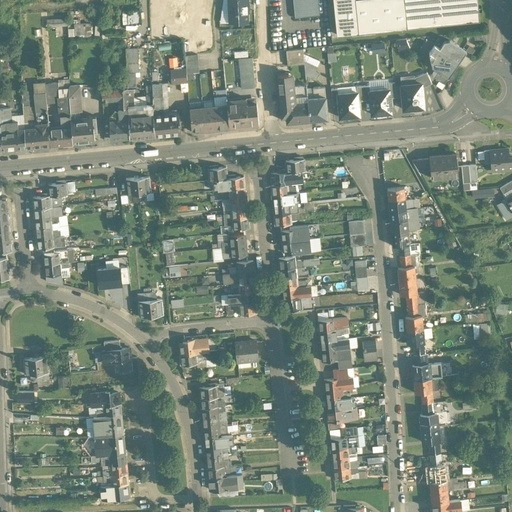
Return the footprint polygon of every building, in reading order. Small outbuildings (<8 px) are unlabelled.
[(182,28),(185,0),(164,0),(162,25),(182,28)] [(185,0),(182,28),(202,30),(205,0),(185,0)] [(246,0),(228,0),(229,23),(247,23),(246,6),(247,6),(246,0)] [(318,6),(317,0),(292,0),(294,8),(318,6)] [(333,0),(337,35),(359,33),(355,0),(333,0)] [(355,0),(359,33),(407,29),(403,0),(355,0)] [(477,0),(403,0),(407,29),(479,21),(477,0)] [(318,6),(294,8),(295,19),(319,17),(318,6)] [(138,12),(123,12),(123,23),(138,23),(138,12)] [(439,49),(459,62),(466,51),(449,40),(444,42),(439,49)] [(125,46),(127,87),(132,87),(137,87),(136,72),(139,72),(138,45),(125,46)] [(438,72),(448,79),(459,62),(439,49),(434,45),(428,54),(432,67),(438,72)] [(303,49),(286,51),(287,66),(304,64),(303,55),(303,49)] [(317,61),(307,57),(303,55),(304,61),(304,62),(314,66),(317,61)] [(251,60),(240,60),(242,88),(253,87),(251,60)] [(314,66),(304,62),(304,61),(304,64),(305,76),(315,80),(318,74),(314,73),(317,67),(314,66)] [(181,95),(188,95),(186,74),(185,68),(169,69),(169,84),(180,84),(181,95)] [(162,90),(162,105),(166,105),(165,82),(159,82),(159,71),(151,71),(152,84),(162,84),(162,85),(165,85),(165,89),(162,90)] [(427,72),(414,78),(414,84),(421,83),(422,88),(431,84),(427,72)] [(448,79),(438,72),(434,78),(444,85),(448,79)] [(306,89),(293,90),(292,80),(288,80),(288,75),(277,76),(281,118),(286,117),(286,123),(310,121),(307,99),(306,89)] [(69,100),(69,105),(80,104),(80,82),(68,82),(69,100)] [(414,84),(401,85),(403,110),(424,108),(422,88),(421,83),(414,84)] [(152,104),(152,105),(162,105),(162,90),(162,85),(162,84),(152,84),(152,94),(152,104)] [(324,87),(312,88),(313,98),(307,99),(310,121),(327,119),(324,87)] [(369,91),(370,100),(371,115),(391,113),(390,98),(389,89),(369,91)] [(338,94),(337,94),(338,103),(339,118),(359,116),(358,101),(357,92),(338,94)] [(45,93),(34,94),(35,112),(47,111),(45,93)] [(213,99),(214,107),(226,105),(226,101),(226,98),(213,99)] [(201,108),(214,107),(213,99),(201,101),(201,108)] [(246,99),(226,101),(226,105),(229,128),(258,125),(256,104),(247,105),(246,99)] [(64,126),(71,125),(70,121),(69,113),(69,105),(69,100),(57,101),(59,114),(63,116),(64,126)] [(189,109),(201,108),(201,101),(188,102),(189,109)] [(69,105),(69,113),(79,112),(81,111),(80,104),(69,105)] [(178,113),(163,115),(162,105),(152,105),(153,114),(153,115),(154,135),(180,133),(179,124),(179,116),(178,113)] [(226,105),(214,107),(216,130),(229,128),(226,105)] [(128,107),(128,117),(149,115),(149,108),(134,109),(133,106),(128,107)] [(214,107),(201,108),(204,131),(216,130),(214,107)] [(10,108),(0,108),(0,122),(10,122),(10,108)] [(201,108),(189,109),(191,132),(204,131),(201,108)] [(47,111),(35,112),(37,124),(48,124),(47,111)] [(79,112),(69,113),(70,121),(79,120),(79,112)] [(128,117),(128,119),(129,138),(154,135),(153,115),(153,114),(149,115),(128,117)] [(79,120),(70,121),(71,125),(72,143),(94,141),(93,132),(97,132),(95,117),(92,117),(92,116),(89,117),(89,119),(79,120)] [(128,119),(115,120),(114,117),(109,118),(109,121),(110,140),(129,138),(128,119)] [(10,122),(0,122),(0,133),(1,150),(19,148),(18,129),(17,122),(10,122)] [(37,124),(36,124),(37,128),(30,128),(31,147),(50,146),(48,127),(48,124),(37,124)] [(64,126),(55,126),(57,145),(72,143),(71,125),(64,126)] [(48,127),(50,146),(57,145),(55,126),(48,127)] [(508,149),(489,151),(491,171),(511,169),(511,156),(509,157),(508,149)] [(456,154),(429,157),(430,171),(431,178),(458,176),(456,154)] [(294,160),(285,161),(286,170),(286,172),(287,173),(288,173),(301,172),(304,171),(303,159),(294,160)] [(429,159),(411,160),(418,172),(430,171),(429,159)] [(475,164),(468,165),(470,183),(477,182),(475,164)] [(468,165),(461,166),(463,191),(470,191),(470,183),(468,165)] [(209,169),(208,169),(209,181),(220,180),(220,179),(226,179),(227,178),(226,176),(227,176),(226,167),(217,168),(209,169)] [(279,173),(270,174),(271,185),(289,183),(288,173),(287,173),(286,172),(279,173)] [(301,172),(288,173),(289,183),(302,182),(301,172)] [(235,177),(227,178),(226,179),(227,189),(227,190),(229,189),(245,188),(244,176),(235,177)] [(149,177),(137,178),(139,194),(144,193),(150,193),(149,177)] [(137,178),(126,179),(127,195),(134,194),(139,194),(137,178)] [(511,180),(500,188),(503,194),(511,189),(511,180)] [(56,184),(48,185),(49,194),(49,196),(50,196),(60,195),(67,195),(65,183),(56,184)] [(289,183),(271,185),(272,195),(288,194),(288,189),(287,184),(289,184),(289,183)] [(404,187),(387,189),(388,200),(405,198),(404,187)] [(245,188),(229,189),(229,194),(230,199),(246,198),(245,188)] [(288,194),(272,195),(273,205),(289,204),(289,203),(289,199),(288,194)] [(60,195),(50,196),(51,207),(61,206),(60,195)] [(41,196),(32,197),(33,208),(33,209),(49,207),(49,208),(51,207),(50,196),(49,196),(41,196)] [(246,198),(230,199),(230,204),(231,210),(247,208),(246,198)] [(405,198),(388,200),(389,211),(406,209),(405,200),(405,198)] [(308,202),(304,202),(304,207),(305,212),(305,213),(313,212),(312,202),(308,202)] [(289,204),(273,205),(274,215),(290,214),(290,209),(289,204)] [(49,207),(33,209),(34,219),(50,217),(50,212),(49,208),(49,207)] [(247,208),(231,210),(231,214),(232,220),(248,218),(247,208)] [(413,208),(406,209),(407,220),(417,219),(416,208),(413,208)] [(406,209),(389,211),(390,222),(407,220),(406,209)] [(7,211),(0,211),(0,222),(8,221),(7,211)] [(290,214),(274,215),(275,226),(291,224),(291,219),(290,214)] [(50,217),(34,219),(35,229),(51,227),(51,222),(50,217)] [(248,218),(232,220),(232,224),(233,230),(249,228),(248,218)] [(417,219),(407,220),(408,230),(418,229),(417,219)] [(407,220),(390,222),(391,232),(408,230),(407,220)] [(8,221),(0,222),(0,242),(10,241),(8,221)] [(308,225),(301,226),(301,229),(297,230),(297,235),(305,234),(305,239),(309,238),(310,238),(308,225)] [(51,227),(35,229),(36,239),(52,237),(52,232),(51,227)] [(297,230),(280,231),(281,242),(298,240),(297,235),(297,230)] [(408,230),(391,232),(392,246),(398,245),(409,244),(408,230)] [(216,243),(221,243),(229,242),(229,236),(228,233),(216,235),(216,243)] [(245,235),(229,236),(229,242),(230,247),(246,245),(245,235)] [(52,237),(36,239),(37,249),(53,247),(53,242),(52,237)] [(298,240),(281,242),(283,252),(299,251),(299,250),(298,245),(298,240)] [(10,241),(0,242),(0,252),(11,252),(10,241)] [(306,244),(298,245),(299,250),(303,250),(304,253),(311,252),(310,244),(306,244)] [(409,244),(398,245),(399,256),(410,255),(409,244)] [(246,245),(230,247),(230,252),(231,257),(247,256),(246,245)] [(167,253),(165,253),(166,265),(174,264),(173,252),(172,252),(167,253)] [(59,253),(43,255),(44,265),(60,263),(60,258),(59,253)] [(410,255),(399,256),(400,267),(411,266),(410,255)] [(294,257),(278,259),(279,269),(296,267),(295,261),(294,257)] [(7,258),(0,258),(0,269),(8,269),(7,258)] [(252,261),(236,263),(237,268),(237,273),(253,272),(252,261)] [(60,263),(44,265),(45,276),(61,274),(61,268),(60,263)] [(400,267),(397,268),(399,281),(416,280),(414,266),(400,267)] [(130,283),(128,267),(120,268),(121,284),(130,283)] [(296,267),(279,269),(280,279),(297,277),(296,273),(296,267)] [(121,284),(120,268),(97,270),(99,286),(121,284)] [(8,269),(0,269),(0,279),(9,279),(8,269)] [(253,272),(237,273),(238,278),(238,283),(254,282),(253,272)] [(238,278),(230,279),(230,274),(222,275),(223,285),(231,284),(238,283),(238,278)] [(297,277),(280,279),(281,289),(298,287),(297,282),(297,278),(297,277)] [(416,280),(399,281),(400,295),(406,295),(416,293),(417,293),(416,280)] [(254,282),(238,283),(239,293),(256,292),(254,282)] [(238,283),(231,284),(232,294),(239,293),(238,283)] [(306,292),(298,292),(298,297),(300,297),(301,297),(310,296),(309,286),(305,287),(306,292)] [(298,287),(281,289),(282,299),(301,297),(300,297),(298,297),(298,292),(298,287)] [(256,292),(239,293),(240,303),(257,302),(256,292)] [(423,292),(417,293),(416,293),(417,304),(423,303),(424,303),(423,293),(424,293),(423,292)] [(232,294),(228,294),(229,304),(238,303),(240,303),(239,293),(232,294)] [(416,293),(406,295),(407,305),(417,304),(416,293)] [(301,297),(282,299),(283,299),(284,310),(292,309),(301,309),(302,308),(301,298),(301,297)] [(171,299),(171,307),(183,306),(183,298),(171,299)] [(155,300),(150,300),(151,316),(163,315),(161,299),(155,300)] [(138,301),(140,317),(151,316),(150,300),(144,301),(138,301)] [(257,302),(240,303),(238,303),(239,315),(240,315),(249,314),(257,313),(256,302),(257,302)] [(495,303),(496,313),(506,313),(506,303),(495,303)] [(417,304),(407,305),(408,316),(418,315),(417,304)] [(408,316),(405,317),(406,331),(423,329),(422,315),(408,316)] [(334,319),(317,321),(319,331),(335,330),(334,325),(334,319)] [(474,323),(474,337),(489,336),(489,323),(474,323)] [(423,329),(406,331),(407,344),(413,344),(424,343),(424,342),(423,329)] [(335,330),(319,331),(320,341),(336,340),(335,334),(335,330)] [(348,338),(336,340),(337,350),(349,348),(348,338)] [(119,340),(103,342),(104,351),(111,350),(121,349),(121,347),(120,347),(119,340)] [(336,340),(320,341),(321,351),(337,350),(336,340)] [(255,341),(235,343),(237,362),(257,360),(255,341)] [(374,341),(362,343),(363,352),(375,350),(374,341)] [(188,343),(179,344),(180,355),(196,354),(198,353),(197,342),(196,342),(188,343)] [(424,343),(413,344),(414,355),(425,354),(424,343)] [(121,349),(111,350),(113,361),(113,362),(115,362),(131,360),(130,348),(121,349)] [(349,348),(337,350),(338,360),(350,359),(349,348)] [(104,351),(102,351),(103,362),(107,362),(113,361),(111,350),(104,351)] [(337,350),(321,351),(322,362),(337,360),(338,360),(337,350)] [(375,350),(363,352),(364,361),(376,359),(375,350)] [(203,353),(198,353),(196,354),(197,364),(197,368),(205,367),(205,363),(204,363),(204,358),(203,353)] [(196,354),(180,355),(181,366),(197,364),(196,354)] [(425,354),(414,355),(415,366),(426,364),(425,354)] [(47,357),(35,358),(37,374),(42,373),(48,373),(47,357)] [(35,358),(24,359),(25,375),(32,374),(37,374),(35,358)] [(338,360),(337,360),(338,369),(347,368),(351,368),(350,359),(338,360)] [(131,360),(115,362),(115,366),(116,372),(132,370),(131,360)] [(415,366),(412,366),(414,380),(431,378),(429,364),(426,364),(415,366)] [(347,378),(347,368),(338,369),(332,370),(333,379),(340,378),(347,378)] [(347,378),(340,378),(341,389),(349,388),(351,388),(353,387),(352,382),(352,377),(347,378)] [(333,379),(324,380),(325,391),(341,389),(340,378),(333,379)] [(431,378),(414,380),(415,393),(421,393),(431,392),(432,391),(431,378)] [(38,381),(37,381),(38,390),(43,390),(43,387),(53,387),(52,380),(49,380),(38,381)] [(66,380),(59,381),(59,388),(67,388),(66,380)] [(207,387),(199,387),(200,399),(218,397),(217,387),(217,386),(216,386),(207,387)] [(341,389),(325,391),(326,401),(342,399),(341,394),(341,389)] [(33,392),(18,392),(18,403),(33,404),(33,392)] [(109,392),(91,394),(92,407),(104,406),(114,405),(120,404),(118,393),(110,394),(109,392)] [(431,392),(421,393),(422,404),(432,403),(433,403),(431,392)] [(229,395),(224,395),(224,396),(218,397),(216,398),(216,402),(218,402),(224,401),(225,406),(230,405),(229,395)] [(218,397),(200,399),(201,408),(201,409),(217,407),(216,402),(216,398),(218,397)] [(350,398),(342,399),(342,404),(350,403),(351,408),(353,408),(353,403),(353,400),(350,401),(350,398)] [(342,399),(326,401),(327,410),(330,410),(343,409),(342,404),(342,399)] [(432,403),(422,404),(423,415),(433,413),(432,403)] [(114,405),(104,406),(104,411),(105,416),(121,414),(120,404),(114,405)] [(217,407),(201,409),(202,419),(218,417),(217,412),(217,407)] [(327,410),(327,411),(326,411),(327,422),(357,418),(356,408),(343,409),(330,410),(327,410)] [(423,415),(420,415),(421,429),(438,427),(437,413),(433,413),(423,415)] [(121,414),(105,416),(105,421),(106,426),(122,424),(121,414)] [(218,417),(202,419),(203,429),(219,427),(218,422),(218,417)] [(122,424),(106,426),(106,431),(107,436),(123,434),(122,424)] [(219,427),(203,429),(204,439),(220,437),(219,432),(219,427)] [(339,429),(340,438),(346,438),(358,436),(357,427),(339,429)] [(438,427),(421,429),(422,442),(439,441),(440,441),(438,427)] [(123,434),(107,436),(108,446),(124,444),(123,434)] [(107,436),(99,437),(95,437),(97,457),(99,456),(101,456),(101,452),(108,451),(108,446),(107,436)] [(376,436),(377,445),(387,444),(386,436),(376,436)] [(220,437),(204,439),(205,449),(221,447),(221,442),(220,437)] [(340,438),(330,439),(331,450),(347,448),(347,443),(346,438),(340,438)] [(439,441),(428,442),(429,453),(440,452),(439,441)] [(124,444),(108,446),(108,451),(109,456),(125,454),(124,444)] [(221,447),(205,449),(206,459),(222,457),(222,452),(221,447)] [(347,448),(331,450),(332,460),(348,458),(348,454),(347,448)] [(125,454),(109,456),(109,461),(110,466),(126,464),(125,454)] [(440,455),(430,456),(431,468),(441,466),(440,455)] [(222,457),(206,459),(207,469),(223,467),(223,462),(222,457)] [(348,458),(332,460),(333,470),(349,468),(349,463),(348,458)] [(126,464),(110,466),(110,471),(111,476),(127,474),(126,464)] [(431,468),(428,468),(429,482),(446,480),(445,466),(441,466),(431,468)] [(223,467),(207,469),(208,479),(226,477),(226,476),(224,476),(224,472),(223,467)] [(349,468),(333,470),(334,480),(350,479),(350,473),(349,468)] [(111,476),(111,481),(112,485),(110,485),(110,486),(128,484),(127,475),(127,474),(111,476)] [(236,476),(226,477),(227,488),(226,488),(227,490),(237,489),(236,476)] [(226,477),(208,479),(209,490),(226,488),(227,488),(226,477)] [(446,480),(429,482),(430,492),(447,491),(446,480)] [(128,484),(110,486),(111,497),(120,496),(129,496),(128,484)] [(447,491),(430,492),(431,503),(448,501),(447,491)] [(459,500),(448,501),(449,511),(450,511),(461,511),(459,500)] [(448,501),(431,503),(432,511),(448,511),(449,511),(448,501)]
